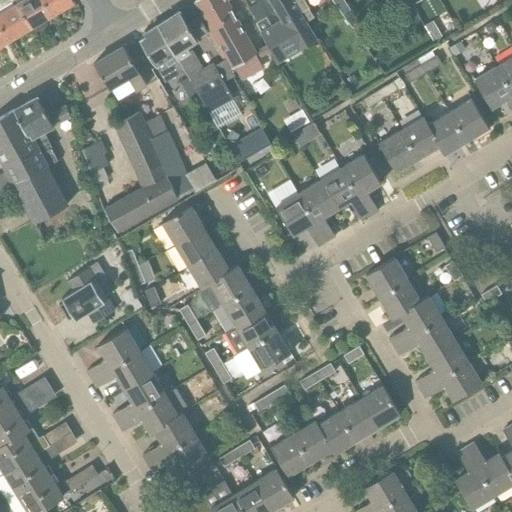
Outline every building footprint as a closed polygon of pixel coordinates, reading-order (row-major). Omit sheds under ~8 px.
[(0,0),(0,25),(9,41),(31,28),(16,4),(14,0),(0,0)] [(21,0),(16,4),(31,28),(53,15),(43,0),(21,0)] [(43,0),(53,15),(74,2),(73,0),(43,0)] [(272,52),(268,44),(257,50),(228,1),(229,0),(197,0),(196,1),(205,16),(201,19),(223,60),(233,77),(236,75),(232,68),(234,67),(243,81),(265,68),(260,60),(272,52)] [(318,39),(308,22),(293,0),(268,0),(274,8),(280,20),(271,25),(266,17),(256,22),(268,44),(272,52),(278,63),(318,39)] [(293,0),(308,22),(316,17),(309,5),(308,5),(304,0),(293,0)] [(233,77),(223,60),(204,68),(193,51),(191,52),(188,47),(198,41),(180,11),(161,23),(157,26),(185,73),(209,113),(234,99),(226,83),(225,81),(233,77)] [(0,46),(9,41),(0,25),(0,46)] [(145,36),(140,40),(167,84),(185,73),(157,26),(144,34),(145,36)] [(137,91),(147,86),(124,46),(94,64),(110,90),(130,79),(137,91)] [(422,64),(427,73),(444,64),(439,55),(422,64)] [(511,56),(496,66),(511,92),(511,56)] [(427,73),(422,64),(406,74),(411,82),(427,73)] [(511,111),(511,92),(496,66),(474,80),(492,108),(505,100),(511,111)] [(398,90),(393,82),(378,91),(383,99),(398,90)] [(378,91),(363,100),(368,108),(383,99),(378,91)] [(18,107),(49,166),(58,161),(52,150),(53,150),(45,132),(55,126),(49,116),(38,97),(18,107)] [(449,112),(467,141),(489,128),(472,98),(449,112)] [(48,166),(49,166),(18,107),(0,117),(0,158),(7,171),(0,174),(0,193),(14,185),(48,166)] [(305,107),(286,118),(294,131),(312,120),(305,107)] [(206,162),(187,173),(161,115),(146,122),(141,111),(114,123),(143,187),(104,206),(118,232),(178,199),(177,197),(194,188),(196,192),(218,181),(206,162)] [(445,154),(467,141),(449,112),(429,124),(424,116),(422,117),(439,146),(444,154),(445,154)] [(418,158),(439,146),(422,117),(401,129),(418,158)] [(295,131),(300,142),(321,133),(316,122),(295,131)] [(241,161),(271,143),(262,128),(232,145),(241,161)] [(396,172),(418,158),(401,129),(379,143),(396,172)] [(102,141),(83,150),(90,173),(109,164),(105,154),(108,152),(102,141)] [(371,215),(379,210),(367,191),(381,183),(364,154),(342,167),(371,215)] [(48,166),(14,185),(36,223),(69,204),(48,166)] [(362,221),(371,215),(342,167),(320,180),(337,209),(350,201),(362,221)] [(327,241),(336,236),(324,217),(337,209),(320,180),(298,193),(327,241)] [(319,246),(327,241),(298,193),(276,207),(293,235),(307,227),(319,246)] [(175,244),(204,227),(191,205),(162,223),(175,244)] [(188,266),(217,248),(204,227),(175,244),(188,266)] [(437,253),(446,248),(436,232),(428,237),(437,253)] [(201,287),(229,270),(217,248),(188,266),(201,287)] [(130,270),(139,266),(132,250),(123,253),(130,270)] [(379,296),(408,278),(395,257),(366,275),(379,296)] [(454,281),(463,276),(454,261),(445,266),(454,281)] [(222,304),(251,287),(238,265),(229,270),(201,287),(202,289),(210,284),(222,304)] [(64,300),(59,304),(69,319),(74,316),(76,319),(88,312),(94,322),(116,308),(109,297),(105,300),(92,280),(97,277),(90,266),(68,279),(74,289),(62,297),(64,300)] [(130,270),(137,287),(146,283),(139,266),(130,270)] [(392,317),(421,300),(408,278),(379,296),(392,317)] [(482,295),(486,303),(502,293),(497,285),(482,295)] [(236,327),(264,309),(251,287),(222,304),(236,327)] [(150,308),(160,304),(154,288),(144,292),(150,308)] [(390,338),(395,346),(443,317),(429,295),(421,300),(392,317),(394,319),(402,314),(409,326),(390,338)] [(189,325),(197,320),(188,305),(180,310),(189,325)] [(249,349),(278,331),(273,323),(264,309),(236,327),(249,349)] [(419,343),(427,356),(456,339),(443,317),(395,346),(400,355),(419,343)] [(198,340),(206,335),(197,320),(189,325),(198,340)] [(88,372),(93,380),(140,350),(127,329),(98,347),(107,360),(88,372)] [(249,349),(262,371),(291,353),(280,336),(278,331),(249,349)] [(416,381),(421,390),(469,361),(456,339),(427,356),(435,369),(416,381)] [(349,364),(364,354),(359,346),(344,355),(349,364)] [(215,369),(223,364),(214,348),(206,353),(215,369)] [(117,377),(124,389),(153,372),(140,350),(93,380),(98,389),(117,377)] [(426,398),(427,398),(446,387),(454,400),(483,383),(469,361),(421,390),(426,398)] [(317,371),(322,380),(336,371),(331,363),(317,371)] [(224,384),(232,379),(223,364),(215,369),(224,384)] [(305,390),(322,380),(317,371),(300,381),(305,390)] [(114,415),(118,422),(166,393),(153,372),(124,389),(133,404),(114,415)] [(270,394),(275,402),(290,393),(285,385),(270,394)] [(361,398),(378,427),(400,414),(383,385),(361,398)] [(0,418),(16,408),(2,387),(0,387),(0,418)] [(21,405),(29,400),(23,390),(15,395),(21,405)] [(145,423),(150,432),(179,414),(166,393),(118,422),(124,432),(143,421),(145,423)] [(259,412),(275,402),(270,394),(254,403),(259,412)] [(356,440),(378,427),(361,398),(339,412),(356,440)] [(35,410),(29,400),(21,405),(27,415),(35,410)] [(0,418),(0,446),(24,433),(29,429),(16,408),(0,418)] [(143,455),(148,463),(196,434),(183,412),(179,414),(150,432),(152,435),(156,432),(162,443),(143,455)] [(334,454),(356,440),(339,412),(317,425),(332,450),(334,454)] [(332,450),(317,425),(314,421),(293,434),(310,463),(332,450)] [(511,425),(503,431),(511,445),(511,451),(503,457),(500,453),(499,454),(511,477),(511,425)] [(37,454),(42,451),(50,446),(44,436),(39,439),(32,428),(29,430),(29,429),(24,433),(0,446),(0,466),(5,475),(38,454),(37,454)] [(181,474),(185,471),(201,462),(210,457),(196,434),(148,463),(153,472),(173,460),(181,474)] [(288,476),(310,463),(293,434),(271,447),(288,476)] [(235,449),(240,457),(256,448),(250,440),(235,449)] [(497,495),(511,485),(511,477),(499,454),(486,462),(475,443),(468,447),(497,495)] [(56,455),(50,446),(42,451),(48,460),(56,455)] [(473,509),(497,495),(468,447),(457,453),(469,472),(455,481),(473,509)] [(225,467),(240,457),(235,449),(220,459),(225,467)] [(18,495),(50,475),(38,454),(5,475),(18,495)] [(201,462),(185,471),(190,479),(206,469),(201,462)] [(272,511),(294,497),(277,469),(255,482),(272,511)] [(354,511),(373,511),(407,492),(394,471),(364,487),(373,501),(354,511)] [(18,495),(28,511),(38,511),(64,496),(50,475),(18,495)] [(68,494),(76,489),(70,478),(62,483),(68,494)] [(213,506),(235,493),(225,478),(204,491),(213,506)] [(242,511),(270,511),(272,511),(255,482),(233,495),(242,511)] [(418,511),(407,492),(373,511),(418,511)] [(212,511),(242,511),(233,495),(211,508),(212,511)]
